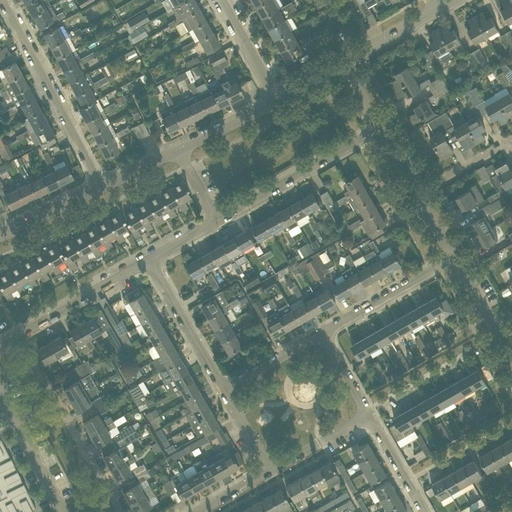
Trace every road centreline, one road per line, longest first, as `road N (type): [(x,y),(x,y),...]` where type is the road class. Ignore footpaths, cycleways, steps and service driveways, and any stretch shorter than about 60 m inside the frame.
road 1 (residential): [(103,190),(0,0)]
road 2 (residential): [(117,511),(17,332)]
road 3 (unclassified): [(212,220),(378,128)]
road 4 (unclassified): [(318,333),(454,258)]
road 5 (unclassified): [(362,409),(496,331)]
road 6 (residential): [(17,332),(148,256)]
road 7 (unclassified): [(224,385),(148,256)]
road 8 (residential): [(58,511),(0,388)]
